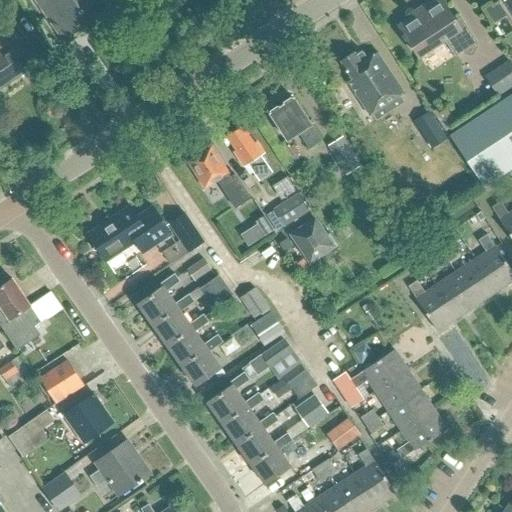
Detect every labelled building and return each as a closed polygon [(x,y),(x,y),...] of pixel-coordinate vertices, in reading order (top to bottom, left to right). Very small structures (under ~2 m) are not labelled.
[(34,0),(65,44),(117,6),(112,0),(34,0)] [(462,51),(476,42),(460,17),(455,21),(441,0),(433,0),(421,8),(423,11),(398,26),(403,34),(401,35),(404,39),(406,38),(418,56),(451,35),(462,51)] [(8,26),(0,31),(0,88),(36,64),(19,39),(17,40),(8,26)] [(370,114),(393,98),(399,107),(409,101),(377,52),(367,59),(361,50),(355,54),(354,52),(340,61),(351,78),(348,80),(370,114)] [(482,75),(496,95),(511,84),(511,67),(506,59),(482,75)] [(483,186),(511,166),(511,94),(450,136),(483,186)] [(309,149),(321,141),(292,97),(282,104),(278,102),(272,106),(272,110),(269,112),(287,140),(298,133),(309,149)] [(432,112),(445,133),(456,125),(443,104),(432,112)] [(442,142),(423,113),(411,121),(430,149),(442,142)] [(257,180),(270,171),(259,155),(262,153),(255,142),(252,143),(240,126),(225,136),(237,153),(235,155),(242,166),(245,164),(257,180)] [(328,147),(346,175),(361,165),(344,137),(328,147)] [(232,204),(243,197),(227,173),(210,147),(188,161),(191,165),(190,168),(193,172),(196,173),(205,187),(217,180),(232,204)] [(302,187),(306,201),(328,195),(324,181),(302,187)] [(272,208),(284,227),(308,211),(296,192),(272,208)] [(511,210),(508,213),(500,201),(491,207),(499,219),(511,239),(511,210)] [(152,206),(136,216),(129,205),(87,233),(106,261),(135,242),(142,253),(171,234),(152,206)] [(167,225),(178,241),(162,252),(170,264),(203,242),(184,213),(167,225)] [(329,233),(325,236),(314,220),(292,235),(310,261),(336,243),(329,233)] [(390,233),(403,254),(418,244),(405,224),(390,233)] [(485,252),(475,259),(496,291),(511,280),(511,271),(495,246),(494,246),(486,234),(478,240),(485,252)] [(284,251),(292,246),(287,238),(279,244),(284,251)] [(440,250),(448,262),(457,256),(449,244),(440,250)] [(448,262),(440,250),(432,255),(440,267),(448,262)] [(303,258),(291,266),(298,275),(309,268),(303,258)] [(194,280),(210,269),(204,259),(187,270),(194,280)] [(475,259),(455,272),(477,304),(496,291),(475,259)] [(477,304),(455,272),(435,285),(457,318),(477,304)] [(177,306),(175,303),(166,291),(180,281),(174,273),(160,283),(162,286),(137,304),(152,324),(177,306)] [(209,303),(226,291),(216,278),(200,289),(209,303)] [(0,286),(0,326),(16,350),(17,350),(16,348),(27,340),(25,336),(34,330),(32,327),(39,322),(38,319),(29,306),(30,306),(12,279),(0,286)] [(457,318),(435,285),(424,292),(416,280),(408,286),(416,298),(415,298),(437,331),(457,318)] [(251,319),(265,309),(266,308),(253,288),(238,298),(251,319)] [(64,300),(71,314),(86,307),(79,293),(64,300)] [(188,294),(175,303),(177,306),(152,324),(166,344),(192,326),(189,323),(180,311),(194,301),(188,294)] [(282,332),(276,323),(269,312),(250,324),(263,344),(282,332)] [(203,314),(189,323),(192,326),(166,344),(180,365),(206,347),(204,344),(195,331),(208,321),(203,314)] [(206,347),(180,365),(195,386),(221,368),(209,351),(222,342),(217,334),(204,344),(206,347)] [(270,366),(292,351),(284,339),(262,355),(270,366)] [(19,355),(28,379),(50,371),(41,347),(19,355)] [(374,391),(407,369),(394,349),(361,371),(362,372),(350,379),(355,388),(367,380),(374,391)] [(56,402),(83,385),(68,360),(40,378),(56,402)] [(0,371),(5,379),(17,371),(11,362),(0,368),(0,371)] [(308,376),(299,364),(281,377),(283,379),(269,388),(277,399),(308,376)] [(420,389),(407,369),(374,391),(388,411),(420,389)] [(17,371),(5,379),(11,389),(24,381),(17,371)] [(247,405),(245,402),(236,389),(249,379),(244,372),(230,382),(231,384),(207,402),(221,423),(247,405)] [(420,389),(388,411),(401,431),(433,409),(420,389)] [(247,405),(221,423),(236,443),(261,425),(259,422),(250,409),(263,400),(258,392),(245,402),(247,405)] [(83,443),(113,422),(93,393),(63,415),(83,443)] [(326,413),(314,395),(294,408),(307,426),(326,413)] [(371,434),(383,426),(372,409),(360,417),(371,434)] [(433,409),(401,431),(408,441),(396,449),(402,458),(414,450),(447,429),(433,409)] [(45,410),(18,429),(7,437),(21,456),(33,448),(32,447),(44,439),(40,428),(52,420),(45,410)] [(272,412),(259,422),(261,425),(236,443),(250,463),(276,445),(273,442),(264,429),(278,420),(272,412)] [(328,435),(338,448),(357,434),(347,421),(328,435)] [(287,433),(273,442),(276,445),(250,463),(265,484),(290,466),(279,450),(292,440),(287,433)] [(118,495),(150,473),(127,441),(96,462),(100,469),(89,476),(99,490),(109,482),(118,495)] [(354,473),(375,506),(395,493),(374,460),(374,461),(366,449),(358,454),(365,466),(354,473)] [(391,467),(399,462),(391,450),(383,456),(391,467)] [(320,482),(336,471),(328,459),(312,469),(320,482)] [(354,473),(334,486),(350,511),(366,511),(375,506),(354,473)] [(63,476),(45,491),(43,493),(59,511),(63,511),(81,497),(63,476)] [(350,511),(334,486),(314,499),(322,511),(350,511)] [(322,511),(314,499),(304,506),(296,494),(287,500),(295,511),(294,511),(322,511)]
